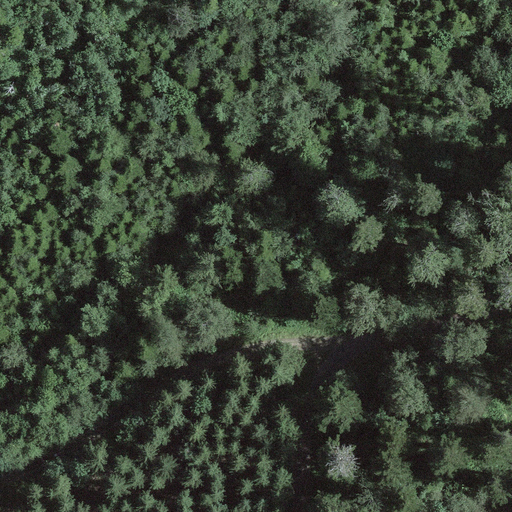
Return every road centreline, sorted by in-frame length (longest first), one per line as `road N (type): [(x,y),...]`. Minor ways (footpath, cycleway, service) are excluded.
road 1 (track): [(0,473),(59,441),(273,365)]
road 2 (track): [(273,365),(377,354),(511,300)]
road 3 (track): [(273,365),(282,511)]
